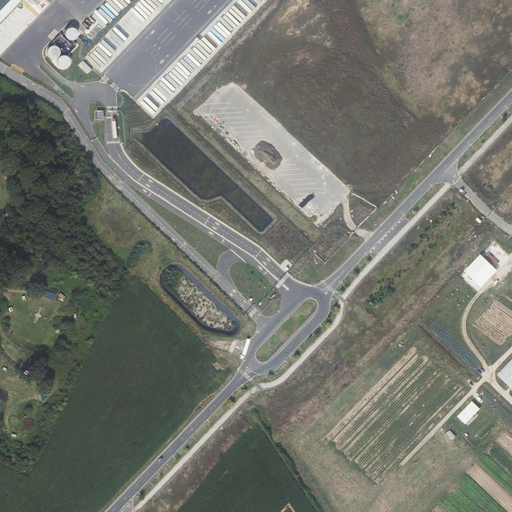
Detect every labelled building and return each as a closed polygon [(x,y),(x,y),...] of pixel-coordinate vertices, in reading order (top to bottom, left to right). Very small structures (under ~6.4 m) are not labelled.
[(0,0),(0,16),(15,0),(28,0),(33,4),(37,0),(0,0)] [(77,35),(77,33),(77,31),(76,29),(74,28),(72,27),(70,27),(68,28),(66,29),(65,30),(64,33),(64,35),(65,37),(66,38),(68,40),(70,40),(73,40),(74,39),(76,37),(77,35)] [(71,45),(61,35),(54,42),(65,52),(71,45)] [(59,54),(59,52),(59,50),(58,48),(56,47),(54,46),(52,46),(50,46),(49,47),(47,49),(47,51),(47,53),(47,55),(49,57),(51,58),(53,58),(55,58),(57,57),(58,56),(59,54)] [(69,63),(70,61),(69,59),(68,57),(66,56),(65,55),(62,55),(60,55),(59,56),(57,58),(57,60),(57,62),(58,64),(59,66),(61,67),(63,67),(65,67),(67,66),(68,65),(69,63)] [(92,69),(83,61),(81,63),(89,72),(92,69)] [(103,110),(95,110),(95,119),(97,119),(103,119),(103,110)] [(497,271),(480,254),(464,271),(481,288),(497,271)] [(511,359),(497,375),(511,389),(511,359)] [(472,401),(457,417),(465,425),(480,409),(472,401)]
